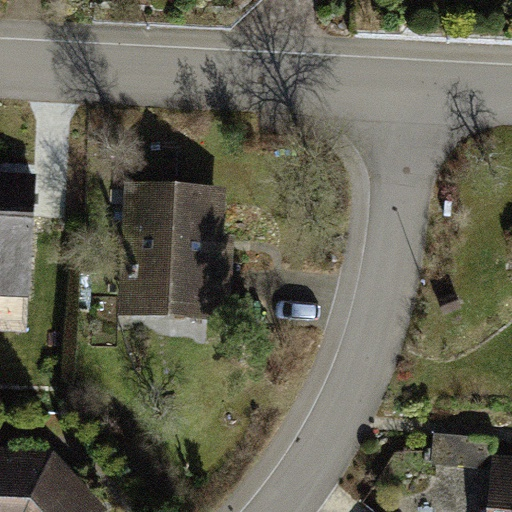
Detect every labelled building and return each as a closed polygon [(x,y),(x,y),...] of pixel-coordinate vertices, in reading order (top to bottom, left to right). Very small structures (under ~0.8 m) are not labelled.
[(0,172),(0,295),(34,297),(38,173),(0,172)] [(230,188),(131,182),(123,311),(234,318),(238,248),(238,235),(228,234),(230,188)] [(433,463),(496,468),(497,454),(499,439),(435,433),(433,463)] [(57,449),(0,446),(0,511),(102,511),(108,507),(57,449)] [(511,511),(511,455),(497,454),(496,468),(491,511),(511,511)]
